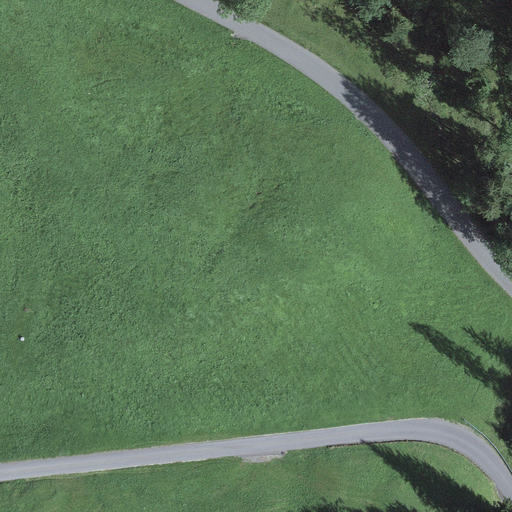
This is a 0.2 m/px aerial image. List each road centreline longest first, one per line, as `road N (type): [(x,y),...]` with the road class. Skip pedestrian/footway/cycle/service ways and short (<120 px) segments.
road 1 (unclassified): [(511,498),(481,453),(425,430),(0,473)]
road 2 (unclassified): [(196,0),(353,97),(511,282)]
